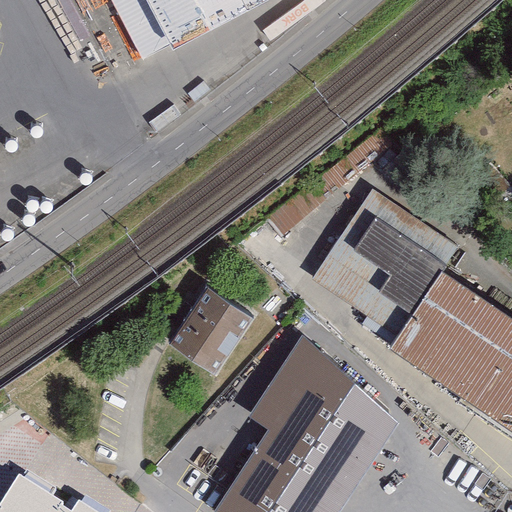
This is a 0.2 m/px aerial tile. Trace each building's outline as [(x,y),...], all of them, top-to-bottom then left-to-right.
[(109,0),(140,58),(264,0),(109,0)] [(372,189),(313,279),(369,316),(359,332),(511,432),(511,312),(440,265),(454,243),(372,189)] [(208,294),(177,343),(216,367),(247,318),(208,294)] [(328,511),(347,484),(325,468),(362,412),(303,374),(265,432),(274,438),(225,511),(328,511)] [(111,511),(87,498),(87,497),(28,465),(1,511),(111,511)]
